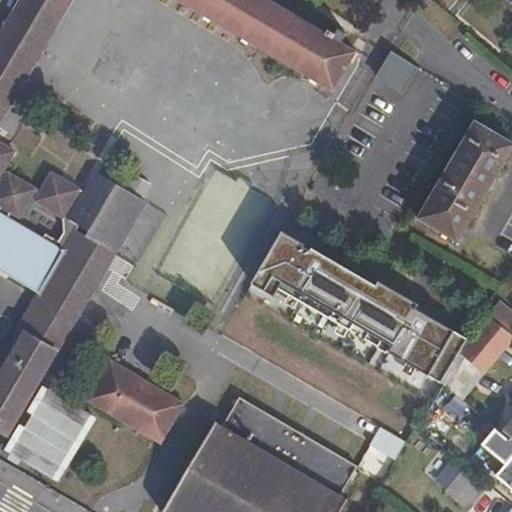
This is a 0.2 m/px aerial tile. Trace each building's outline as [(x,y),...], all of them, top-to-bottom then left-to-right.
[(19,0),(0,33),(0,128),(74,0),(19,0)] [(176,0),(334,92),(358,51),(270,0),(176,0)] [(418,69),(391,52),(375,78),(402,94),(418,69)] [(511,142),(475,121),(418,219),(459,243),(511,151),(511,142)] [(0,270),(39,294),(0,359),(0,430),(9,436),(57,352),(115,254),(144,204),(97,176),(87,193),(71,222),(78,226),(93,235),(91,240),(75,231),(64,250),(47,240),(9,217),(11,213),(20,218),(31,199),(64,218),(80,189),(51,172),(41,191),(4,171),(16,152),(0,142),(0,181),(2,182),(0,185),(0,270)] [(62,239),(51,233),(47,240),(64,250),(75,231),(78,226),(71,222),(87,193),(80,189),(64,218),(68,228),(62,239)] [(461,351),(468,340),(284,229),(253,281),(274,293),(278,286),(441,384),(448,374),(461,351)] [(511,310),(500,301),(489,314),(509,330),(511,326),(511,310)] [(461,351),(488,373),(511,343),(511,335),(485,312),(468,340),(461,351)] [(461,351),(448,374),(470,392),(488,373),(461,351)] [(192,352),(179,373),(196,383),(208,362),(192,352)] [(110,359),(86,400),(161,444),(186,404),(110,359)] [(44,388),(8,453),(58,481),(94,416),(44,388)] [(216,422),(163,511),(341,511),(348,500),(341,496),(359,467),(239,398),(223,426),(216,422)] [(511,425),(503,436),(511,443),(511,425)] [(511,443),(496,430),(483,445),(506,465),(497,476),(511,489),(511,443)] [(397,458),(404,441),(379,431),(372,448),(397,458)] [(488,487),(466,467),(459,476),(446,492),(445,492),(469,511),(488,487)] [(446,492),(459,476),(449,468),(437,484),(446,492)]
